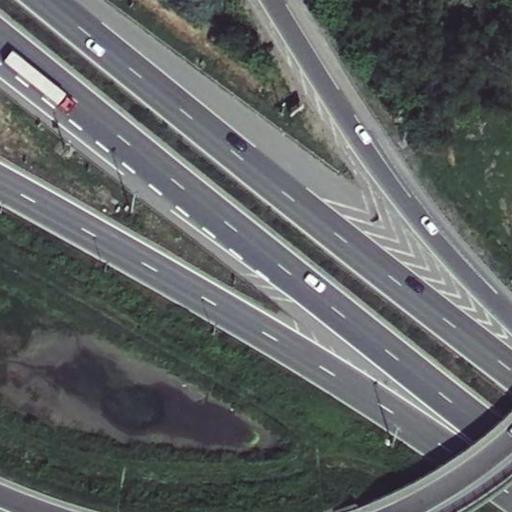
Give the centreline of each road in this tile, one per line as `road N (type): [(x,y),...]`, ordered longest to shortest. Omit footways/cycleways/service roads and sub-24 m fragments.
road 1 (trunk): [(0,182),(274,337),(511,491)]
road 2 (motorway): [(511,372),(45,0)]
road 3 (motorway): [(187,189),(511,448)]
road 4 (trunk): [(511,319),(375,166),(270,0)]
road 5 (motorway): [(0,36),(187,189)]
road 6 (motorway): [(0,58),(187,189)]
road 7 (trunk): [(406,511),(511,441)]
